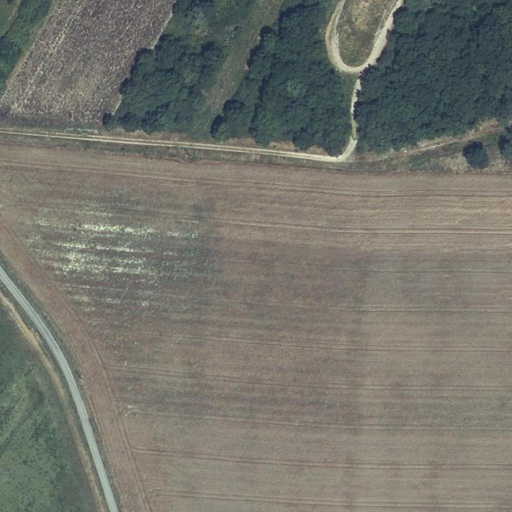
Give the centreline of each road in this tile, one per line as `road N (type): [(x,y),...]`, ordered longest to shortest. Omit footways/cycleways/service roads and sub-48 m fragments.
road 1 (track): [(0,132),(335,159),(352,152),(367,77),(405,0)]
road 2 (unclassified): [(114,511),(60,357),(0,271)]
